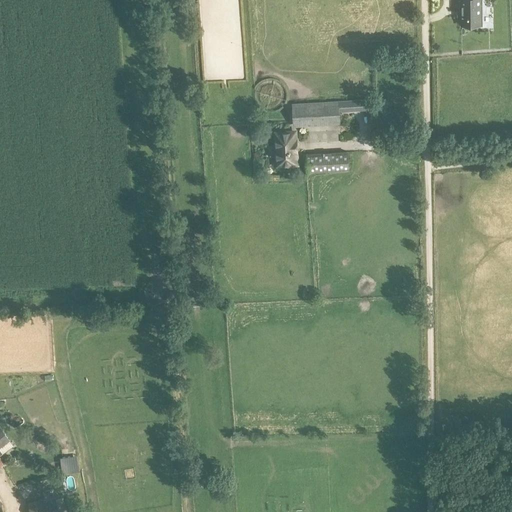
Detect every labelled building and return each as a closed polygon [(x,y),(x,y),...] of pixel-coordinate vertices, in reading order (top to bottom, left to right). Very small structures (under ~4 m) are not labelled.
[(461,0),(462,25),(481,25),(481,0),(461,0)] [(339,101),(292,104),(293,127),(341,124),(340,113),(371,111),(370,99),(339,101)] [(286,164),(297,164),(295,132),(276,133),(278,161),(286,160),(286,164)] [(349,151),(306,154),(307,173),(350,170),(349,151)] [(0,455),(2,453),(0,450),(0,447),(9,441),(0,428),(0,465),(4,463),(0,458),(0,455)] [(202,458),(195,459),(196,472),(203,471),(202,458)] [(63,460),(64,467),(71,466),(69,459),(63,460)] [(9,486),(5,489),(13,501),(17,498),(9,486)] [(59,511),(55,497),(28,505),(29,511),(59,511)]
